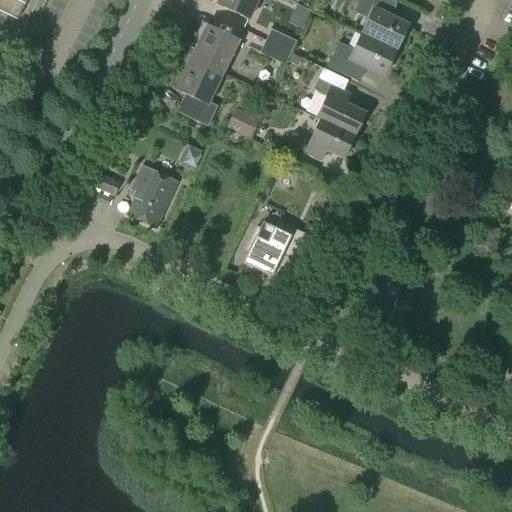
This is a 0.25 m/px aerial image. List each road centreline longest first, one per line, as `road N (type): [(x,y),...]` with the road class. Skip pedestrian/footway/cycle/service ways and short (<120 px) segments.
road 1 (residential): [(0,356),(62,248),(75,240),(128,245),(511,422)]
road 2 (residential): [(0,217),(66,138),(138,0)]
road 3 (residential): [(387,215),(484,15)]
